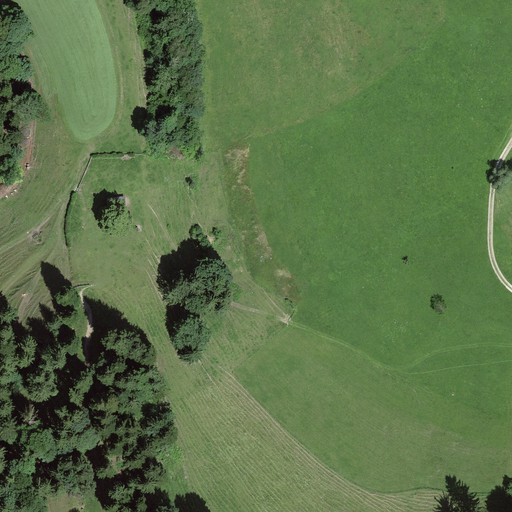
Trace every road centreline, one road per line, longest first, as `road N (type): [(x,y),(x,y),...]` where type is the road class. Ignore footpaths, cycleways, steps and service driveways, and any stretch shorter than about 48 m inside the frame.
road 1 (track): [(110,136),(98,135),(61,222),(41,242),(24,436),(0,479)]
road 2 (track): [(511,146),(499,169),(490,243),(511,289)]
road 3 (track): [(119,0),(134,29),(139,87),(110,136)]
